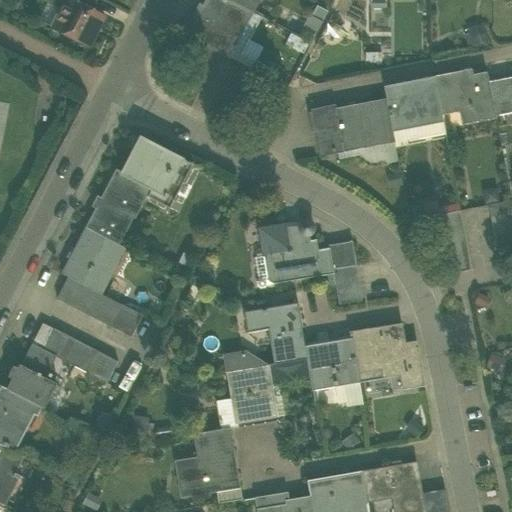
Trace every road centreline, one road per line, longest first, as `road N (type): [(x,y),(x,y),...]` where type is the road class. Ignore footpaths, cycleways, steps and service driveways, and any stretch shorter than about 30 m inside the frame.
road 1 (residential): [(116,91),(353,216),(410,270),(425,300)]
road 2 (residential): [(0,317),(116,91)]
road 3 (residential): [(454,442),(257,475)]
road 4 (residential): [(425,300),(454,442)]
road 5 (residential): [(116,91),(0,33)]
